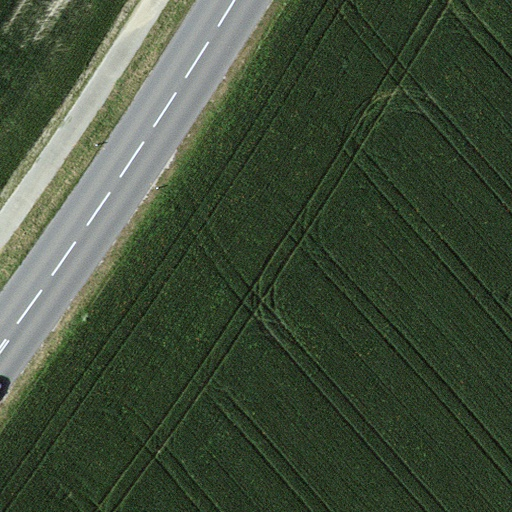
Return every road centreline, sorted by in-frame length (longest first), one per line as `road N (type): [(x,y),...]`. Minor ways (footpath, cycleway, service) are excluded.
road 1 (tertiary): [(0,349),(232,0)]
road 2 (track): [(152,0),(0,216)]
